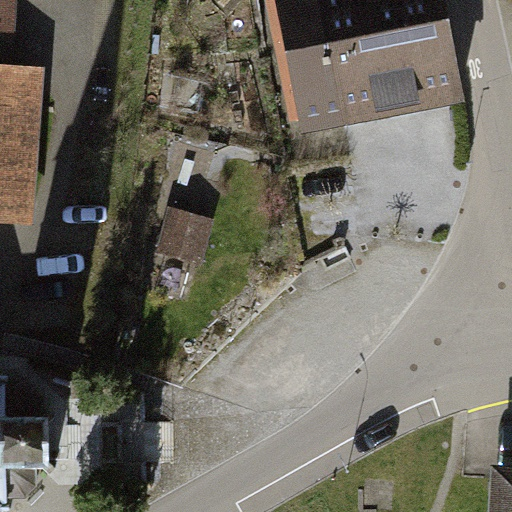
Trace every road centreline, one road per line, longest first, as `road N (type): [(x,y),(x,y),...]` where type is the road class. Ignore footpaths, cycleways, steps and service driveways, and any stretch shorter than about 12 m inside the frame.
road 1 (residential): [(196,511),(405,379),(511,349)]
road 2 (residential): [(474,0),(499,137),(511,303)]
